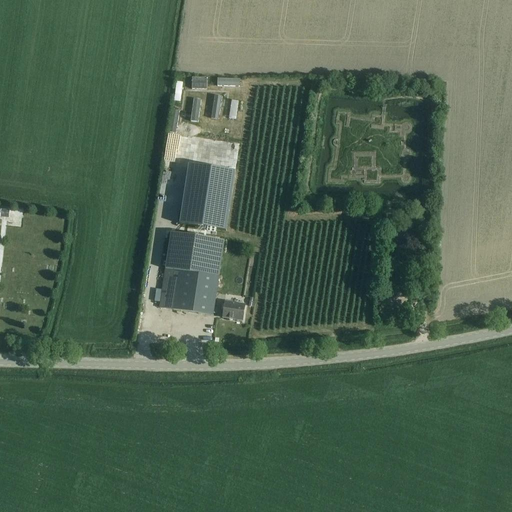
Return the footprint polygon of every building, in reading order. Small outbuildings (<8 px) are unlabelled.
[(176,135),(180,112),(172,111),(169,133),(176,135)] [(171,166),(175,144),(167,142),(164,164),(171,166)] [(189,171),(180,231),(225,238),(234,178),(189,171)] [(172,192),(174,177),(163,175),(160,190),(172,192)] [(163,223),(167,200),(159,199),(156,221),(163,223)] [(224,242),(171,234),(160,309),(173,311),(213,317),(224,242)] [(245,306),(225,303),(223,319),(243,322),(245,306)] [(275,326),(277,325),(277,320),(276,319),(278,307),(263,305),(261,322),(270,324),(271,325),(275,326)]
